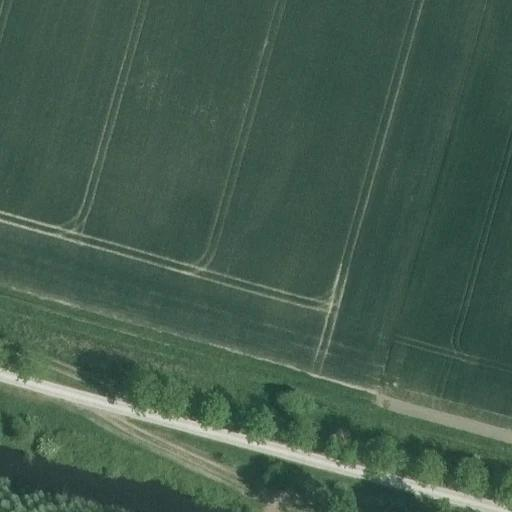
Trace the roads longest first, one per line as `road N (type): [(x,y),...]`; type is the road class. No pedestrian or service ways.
road 1 (unclassified): [(501,511),(0,377)]
road 2 (track): [(70,396),(275,495),(419,511)]
road 3 (track): [(143,416),(0,345)]
